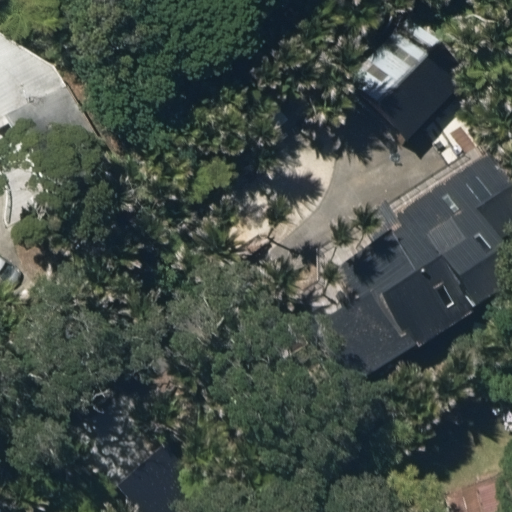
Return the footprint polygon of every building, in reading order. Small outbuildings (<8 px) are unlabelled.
[(0,155),(26,205),(100,167),(59,88),(38,64),(0,40),(0,155)] [(369,48),(333,85),(392,144),(429,107),(369,48)] [(274,359),(316,420),(484,302),(458,265),(494,239),(453,180),(362,245),(365,250),(309,290),(330,320),(274,359)] [(151,452),(104,495),(120,511),(164,511),(187,491),(151,452)] [(511,511),(511,474),(443,494),(448,511),(511,511)]
